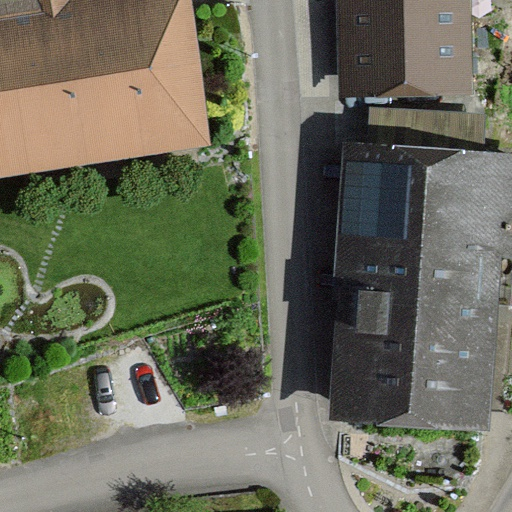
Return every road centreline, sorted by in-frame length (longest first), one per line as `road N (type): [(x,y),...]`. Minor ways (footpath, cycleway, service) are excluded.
road 1 (residential): [(301,448),(269,0)]
road 2 (residential): [(301,448),(213,456),(0,506)]
